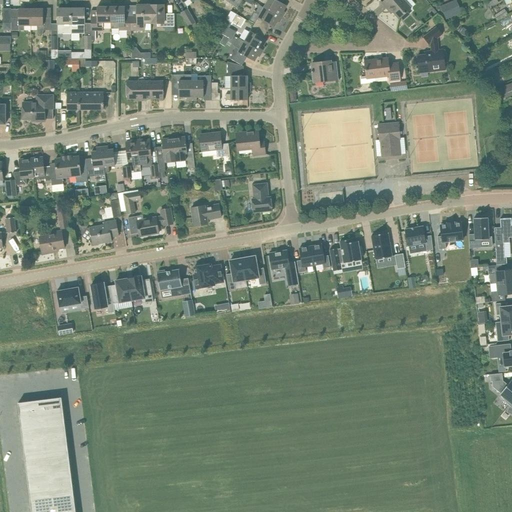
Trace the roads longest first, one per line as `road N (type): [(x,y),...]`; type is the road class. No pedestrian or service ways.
road 1 (residential): [(0,282),(294,230)]
road 2 (residential): [(282,116),(157,117),(0,145)]
road 3 (residential): [(294,230),(511,197)]
road 4 (residential): [(284,47),(388,43),(387,33),(347,0)]
